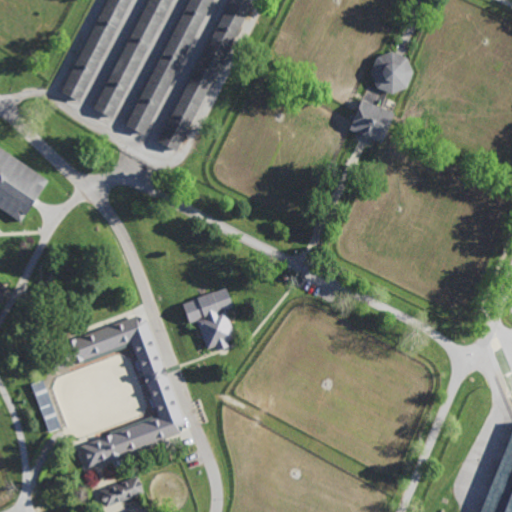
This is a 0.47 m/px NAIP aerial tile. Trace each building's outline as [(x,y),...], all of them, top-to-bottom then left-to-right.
[(106,0),(129,0),(78,101),(59,91),(106,0)] [(148,0),(172,0),(111,118),(93,108),(148,0)] [(188,0),(211,0),(143,133),(125,124),(188,0)] [(229,0),(239,0),(250,6),(175,152),(156,142),(229,0)] [(390,51),(398,55),(405,58),(407,62),(412,73),(406,88),(390,95),(375,89),(369,73),(376,57),(386,53),(390,51)] [(392,113),(390,120),(386,131),(381,144),(379,143),(374,141),(364,137),(353,132),(348,130),(351,122),(355,113),(361,100),(392,113)] [(0,210),(20,224),(47,181),(0,148),(0,210)] [(228,346),(227,342),(235,339),(225,310),(232,307),(224,288),(181,305),(189,324),(196,321),(206,350),(215,347),(216,351),(228,346)] [(87,469),(180,433),(183,423),(146,321),(135,316),(44,350),(52,371),(129,343),(157,417),(79,446),(87,469)] [(511,511),(478,511),(511,428),(511,511)] [(97,488),(101,505),(142,495),(138,478),(97,488)]
